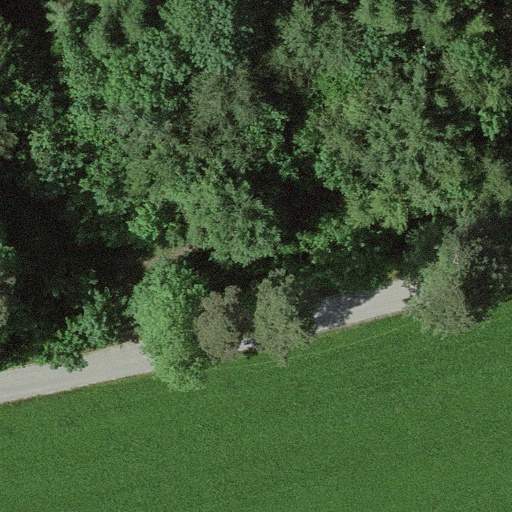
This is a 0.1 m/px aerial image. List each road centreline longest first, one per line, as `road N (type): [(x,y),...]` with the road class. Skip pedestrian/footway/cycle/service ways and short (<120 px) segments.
road 1 (unclassified): [(0,382),(511,263)]
road 2 (track): [(511,116),(398,150),(237,228),(117,243),(79,263)]
road 3 (track): [(0,135),(132,357)]
